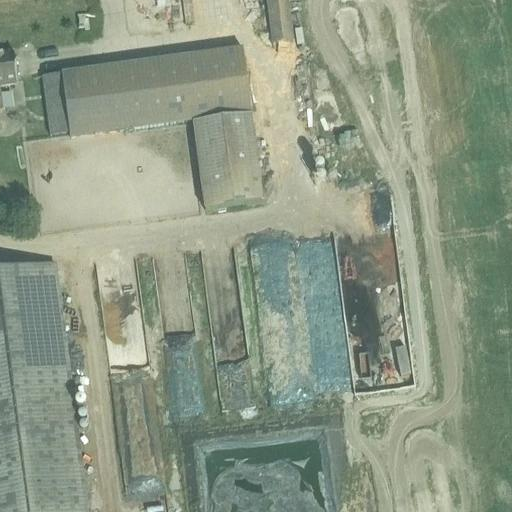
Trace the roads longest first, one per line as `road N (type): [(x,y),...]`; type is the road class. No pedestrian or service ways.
road 1 (unknown): [(86,239),(287,221),(275,117),(253,51),(237,26),(203,16),(186,0)]
road 2 (unknown): [(86,239),(110,511)]
